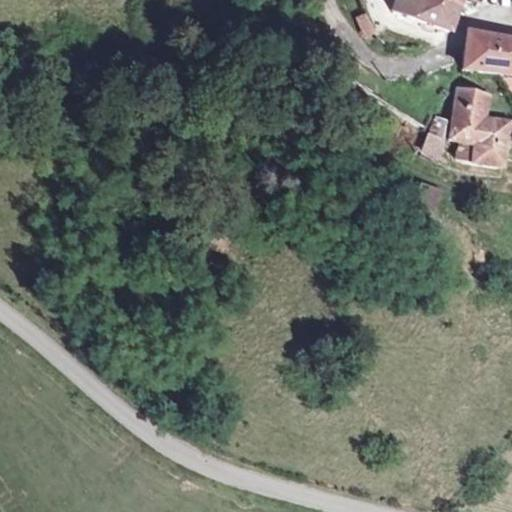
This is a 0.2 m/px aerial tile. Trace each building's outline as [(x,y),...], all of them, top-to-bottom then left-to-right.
[(402,0),(398,11),(458,27),(465,0),(402,0)] [(511,49),(469,46),(464,83),(498,87),(511,101),(511,49)] [(501,108),(461,100),(451,145),(463,149),(461,160),(511,178),(511,175),(511,134),(497,131),(501,108)] [(415,153),(437,162),(446,141),(424,131),(415,153)] [(416,181),(408,203),(431,211),(439,189),(416,181)]
